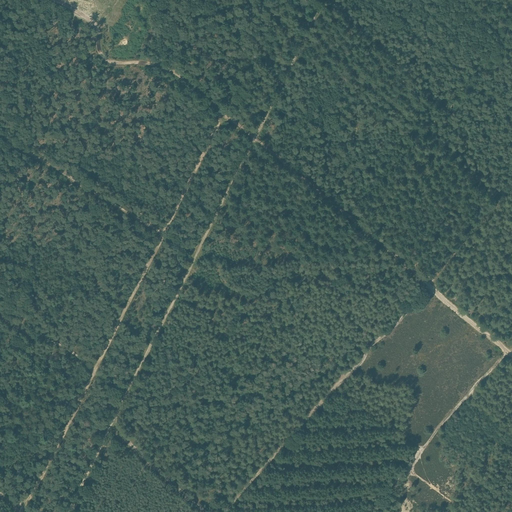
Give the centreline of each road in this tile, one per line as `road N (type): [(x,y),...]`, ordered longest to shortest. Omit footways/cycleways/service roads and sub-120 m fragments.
road 1 (track): [(221,511),(511,187)]
road 2 (track): [(511,354),(250,135)]
road 3 (track): [(467,398),(367,511)]
road 4 (track): [(104,427),(200,511)]
